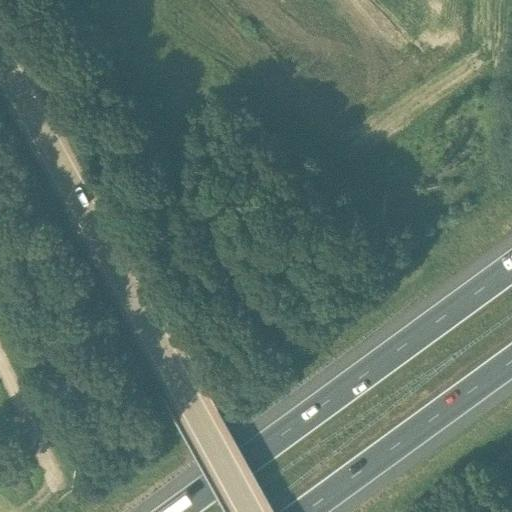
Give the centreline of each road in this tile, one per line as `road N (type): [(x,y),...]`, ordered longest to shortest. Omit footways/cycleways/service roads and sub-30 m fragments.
road 1 (unclassified): [(248,511),(0,58)]
road 2 (motorway): [(511,267),(176,511)]
road 3 (motorway): [(307,511),(511,362)]
